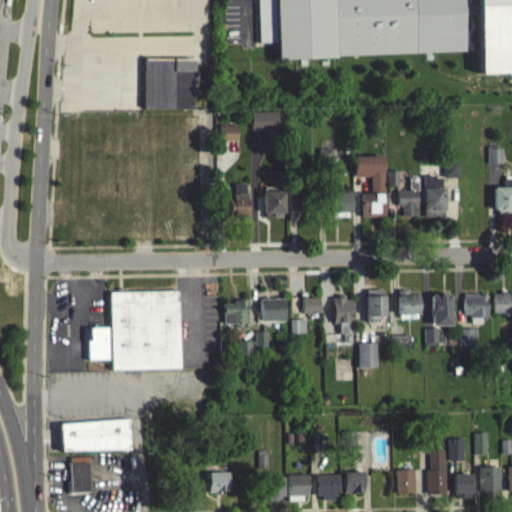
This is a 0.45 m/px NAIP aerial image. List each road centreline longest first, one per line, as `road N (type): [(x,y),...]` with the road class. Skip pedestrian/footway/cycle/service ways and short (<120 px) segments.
road 1 (primary): [(30,492),(50,0)]
road 2 (residential): [(36,258),(511,251)]
road 3 (primary): [(34,0),(7,233),(13,250),(36,258)]
